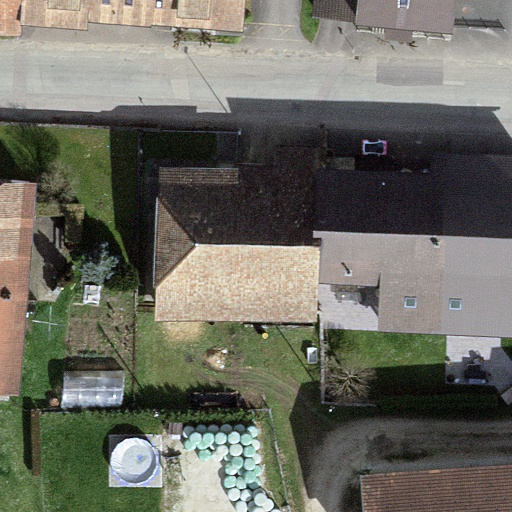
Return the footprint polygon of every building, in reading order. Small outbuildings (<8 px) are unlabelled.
[(0,0),(0,13),(232,16),(231,0),(0,0)] [(440,15),(441,0),(356,0),(356,7),(440,15)] [(307,167),(304,272),(374,274),(373,317),(511,321),(511,278),(511,159),(402,156),(402,169),(307,167)] [(307,167),(149,162),(146,307),(303,311),(304,272),(307,167)] [(0,374),(7,374),(14,170),(0,169),(0,374)] [(511,511),(511,454),(354,460),(356,511),(511,511)]
